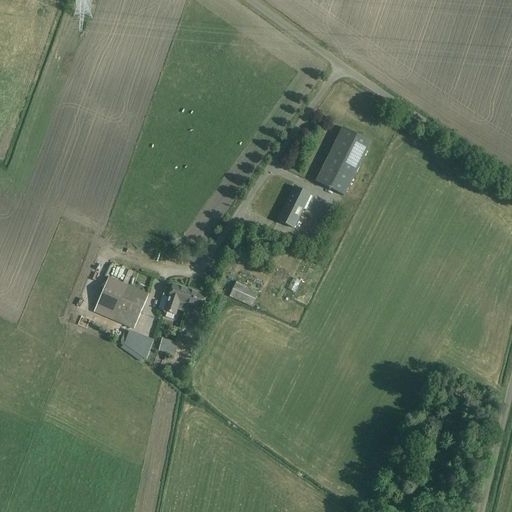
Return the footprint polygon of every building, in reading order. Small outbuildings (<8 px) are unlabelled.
[(343,129),(316,183),(344,197),(371,142),(343,129)] [(310,195),(306,194),(294,187),(277,221),(293,229),(310,195)] [(175,253),(195,263),(201,250),(182,240),(175,253)] [(173,284),(171,289),(165,287),(162,296),(168,297),(164,310),(175,314),(176,309),(186,312),(189,304),(202,309),(206,295),(173,284)] [(252,309),(259,294),(236,284),(229,299),(252,309)] [(96,315),(133,331),(148,296),(128,287),(122,302),(104,294),(96,315)] [(153,345),(129,335),(124,346),(146,362),(153,345)] [(174,357),(178,345),(162,340),(159,352),(174,357)]
